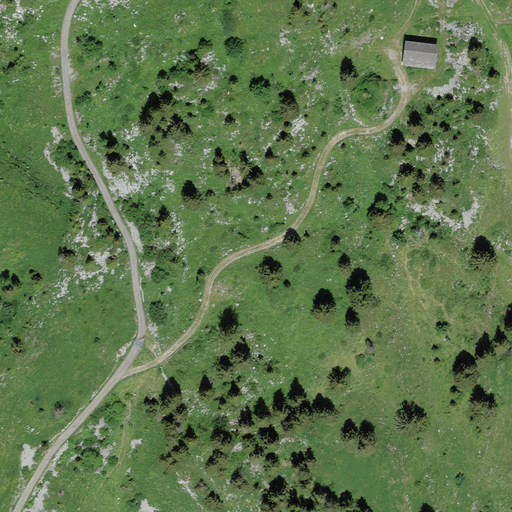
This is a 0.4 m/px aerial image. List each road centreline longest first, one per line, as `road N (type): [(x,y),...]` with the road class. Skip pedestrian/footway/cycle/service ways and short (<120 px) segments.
road 1 (unclassified): [(76,0),(63,46),(69,111),(127,237),(142,327),(124,366),(54,448),(16,511)]
road 2 (track): [(119,372),(140,370),(178,346),(224,261),(290,229),(328,142),(380,128),(391,117),(402,98),(397,70)]
